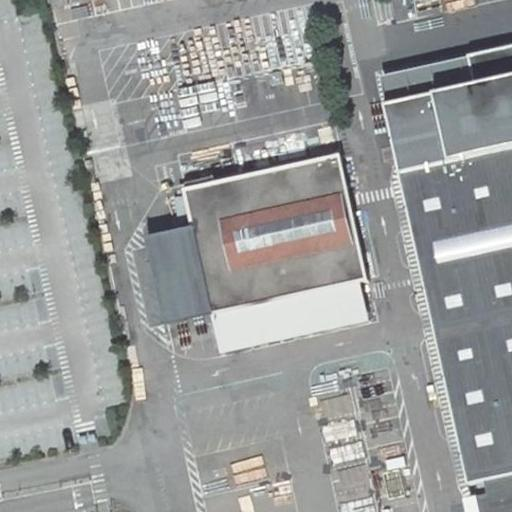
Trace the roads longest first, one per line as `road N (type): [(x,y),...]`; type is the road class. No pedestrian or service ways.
road 1 (unknown): [(277,0),(158,27),(100,53),(92,76),(110,172)]
road 2 (unknown): [(110,172),(359,111)]
road 3 (unknown): [(160,378),(407,331)]
road 4 (unknown): [(0,497),(118,474),(157,450),(167,403),(160,378)]
road 5 (unknown): [(407,331),(359,111)]
road 6 (unknown): [(110,172),(160,378)]
road 7 (unknown): [(453,511),(407,331)]
